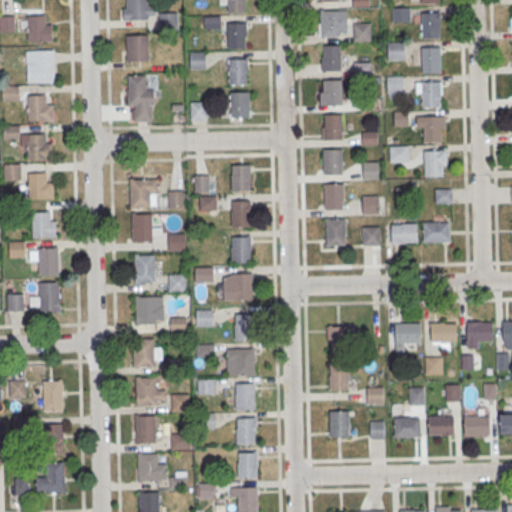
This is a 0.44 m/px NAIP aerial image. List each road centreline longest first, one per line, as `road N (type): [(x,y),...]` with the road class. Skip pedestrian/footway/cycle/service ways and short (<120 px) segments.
road 1 (residential): [(101,511),(88,0)]
road 2 (residential): [(292,511),(280,0)]
road 3 (residential): [(482,281),(474,0)]
road 4 (residential): [(511,280),(274,288)]
road 5 (residential): [(511,471),(292,477)]
